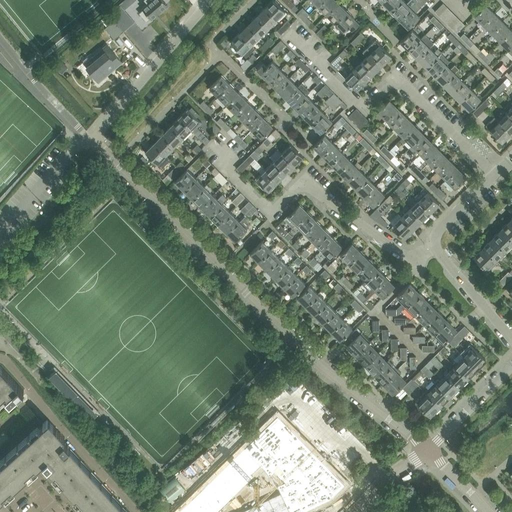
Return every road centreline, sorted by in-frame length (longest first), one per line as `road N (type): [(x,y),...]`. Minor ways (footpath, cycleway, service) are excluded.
road 1 (residential): [(427,451),(307,353),(87,134),(204,0)]
road 2 (residential): [(491,178),(395,79),(364,109),(290,34)]
road 3 (residential): [(217,154),(270,211),(307,184),(390,245),(419,256)]
road 4 (residential): [(136,511),(0,358)]
road 5 (residential): [(425,360),(375,309),(419,256)]
